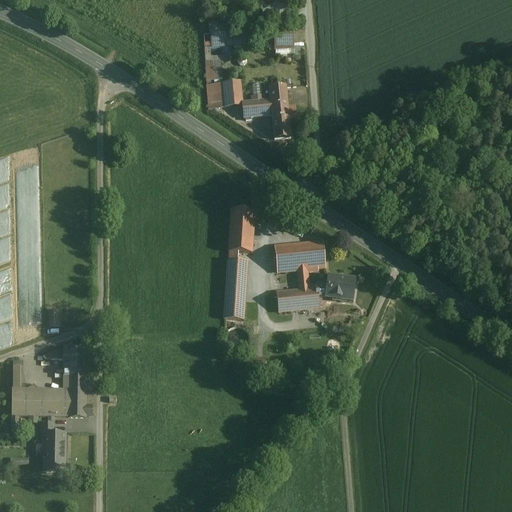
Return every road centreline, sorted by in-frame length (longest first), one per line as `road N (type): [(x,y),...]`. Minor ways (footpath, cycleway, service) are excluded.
road 1 (secondary): [(307,203),(511,339)]
road 2 (unclassified): [(99,310),(100,104),(116,76)]
road 3 (secondary): [(116,76),(307,203)]
road 4 (unclassified): [(306,0),(315,158),(307,203)]
road 5 (unclassified): [(99,310),(98,511)]
road 6 (secondary): [(0,13),(116,76)]
